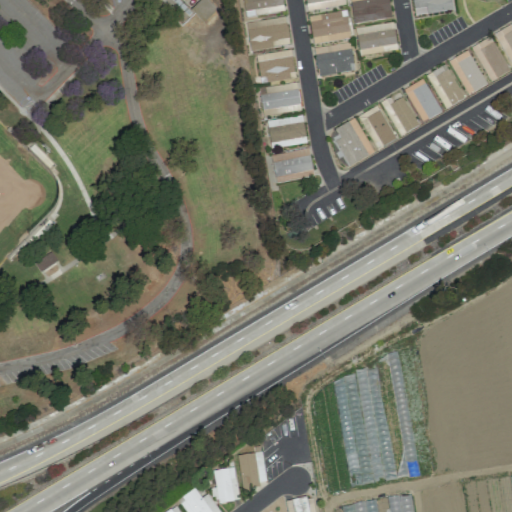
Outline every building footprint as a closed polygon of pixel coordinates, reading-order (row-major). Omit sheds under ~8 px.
[(175,0),(157,0),(164,9),(175,0)] [(199,0),(190,10),(203,22),(216,9),(207,0),(199,0)] [(284,10),(281,0),(242,0),(245,17),(284,10)] [(304,0),(306,10),(344,7),(343,0),(304,0)] [(349,0),(353,23),(391,18),(388,0),(349,0)] [(411,0),(413,15),(452,10),(450,0),(411,0)] [(345,10),(308,16),(312,44),(350,38),(345,10)] [(288,46),(285,17),(246,21),(249,50),(288,46)] [(397,50),(391,22),(354,29),(359,57),(397,50)] [(511,23),(493,35),(511,67),(511,23)] [(470,47),(490,82),(509,71),(489,37),(470,47)] [(313,47),(317,76),(353,71),(349,42),(313,47)] [(255,55),(260,84),(295,78),(290,49),(255,55)] [(486,85),(466,50),(448,61),(467,95),(486,85)] [(462,100),(446,65),(426,73),(442,109),(462,100)] [(421,123),(440,112),(422,79),(403,89),(421,123)] [(263,117),(300,110),(295,82),(258,89),(263,117)] [(404,96),(391,101),(390,97),(382,101),(396,136),(416,127),(404,96)] [(356,116),(375,150),(395,139),(376,105),(356,116)] [(305,144),(302,116),(267,120),(270,148),(305,144)] [(373,153),(355,119),(328,134),(338,151),(334,153),(343,169),(373,153)] [(312,177),(308,149),(271,154),(275,182),(312,177)] [(50,252),(56,261),(39,272),(33,263),(50,252)] [(237,454),(240,488),(265,485),(262,452),(237,454)] [(212,470),(215,488),(210,488),(211,497),(216,496),(217,503),(238,500),(233,467),(212,470)] [(177,499),(185,511),(219,511),(207,494),(200,498),(194,488),(177,499)] [(314,511),(310,495),(284,502),(286,511),(314,511)]
